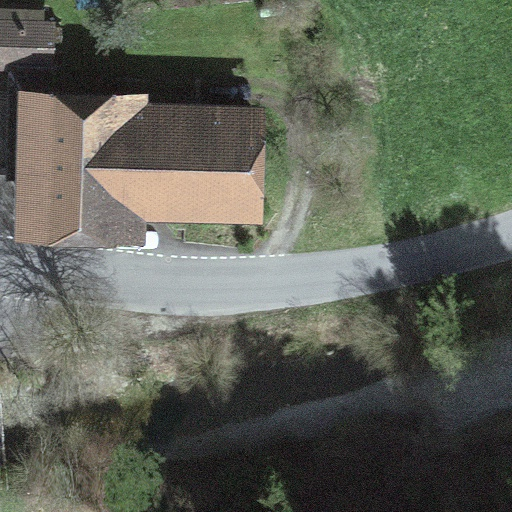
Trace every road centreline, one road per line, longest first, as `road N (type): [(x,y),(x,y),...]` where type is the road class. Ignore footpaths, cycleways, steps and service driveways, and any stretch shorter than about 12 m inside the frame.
road 1 (unclassified): [(0,266),(156,284),(268,283),(414,261),(511,234)]
road 2 (track): [(268,283),(304,182),(306,149),(289,113),(252,93),(154,88)]
